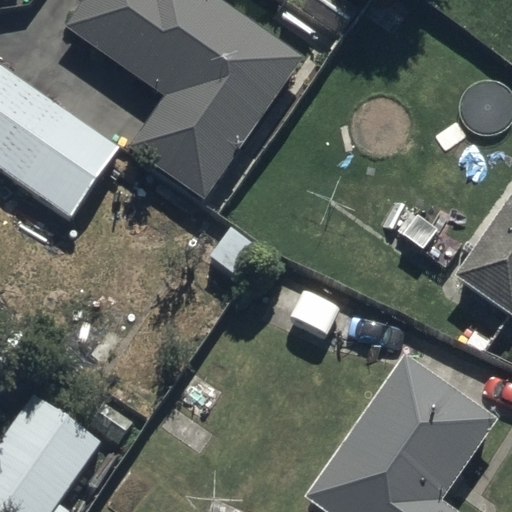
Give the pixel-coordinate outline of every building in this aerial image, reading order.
[(103,62),(168,106),(130,161),(205,211),(301,67),(227,18),(200,0),(89,0),(65,37),(103,62)] [(0,182),(68,228),(118,155),(0,75),(0,182)] [(511,328),(511,202),(467,269),(450,294),(509,334),(511,328)] [(494,342),(437,308),(421,335),(479,368),(494,342)] [(404,367),(307,511),(440,511),(496,428),(404,367)] [(0,453),(0,511),(62,511),(102,453),(32,406),(0,453)]
